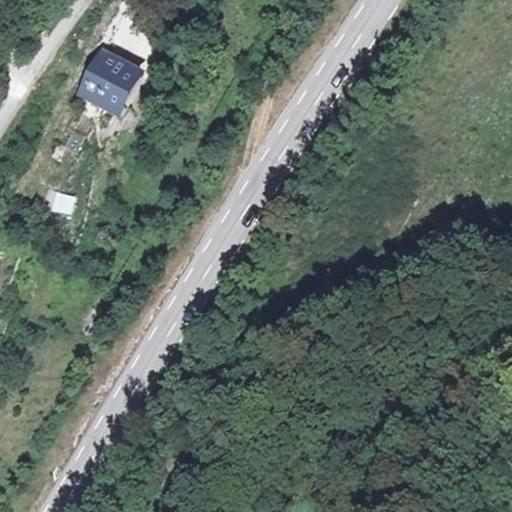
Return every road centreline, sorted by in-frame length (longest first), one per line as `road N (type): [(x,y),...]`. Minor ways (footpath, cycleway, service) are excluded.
road 1 (secondary): [(385,0),(189,299),(62,511)]
road 2 (track): [(275,164),(254,148),(283,45),(311,0)]
road 3 (unclassified): [(0,129),(88,0)]
